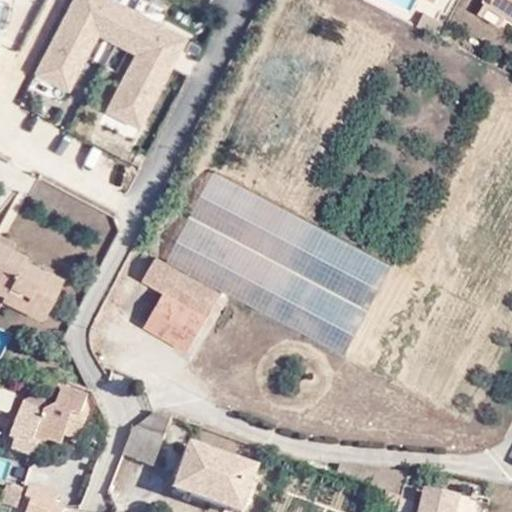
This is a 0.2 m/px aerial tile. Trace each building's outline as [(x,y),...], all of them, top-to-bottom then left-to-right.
[(107,65),(135,8),(118,0),(72,0),(34,73),(72,91),(101,36),(105,38),(96,59),(107,65)] [(511,0),(489,0),(486,4),(511,19),(511,0)] [(135,8),(107,65),(119,70),(129,54),(135,57),(103,115),(142,135),(195,39),(135,8)] [(442,38),(446,30),(430,21),(425,29),(442,38)] [(166,261),(350,345),(392,255),(207,171),(166,261)] [(0,288),(10,294),(8,297),(45,317),(63,282),(27,262),(29,258),(0,242),(0,236),(1,235),(0,234),(0,288)] [(220,291),(155,257),(153,256),(140,278),(162,291),(145,326),(187,349),(220,291)] [(112,310),(102,316),(107,324),(117,320),(112,310)] [(0,412),(8,415),(14,395),(0,390),(0,412)] [(38,398),(25,405),(12,440),(17,443),(13,452),(34,460),(42,440),(70,450),(78,430),(83,431),(87,419),(82,418),(88,401),(67,393),(62,407),(38,398)] [(18,396),(14,395),(8,415),(11,416),(18,396)] [(171,417),(163,414),(133,431),(122,459),(151,468),(171,417)] [(240,511),(254,472),(190,450),(174,492),(232,511),(240,511)] [(411,487),(417,471),(349,462),(343,477),(407,499),(411,487)] [(417,511),(425,491),(411,487),(407,499),(405,504),(404,509),(412,511),(417,511)] [(12,488),(11,491),(12,491),(6,505),(20,510),(26,493),(12,488)] [(61,501),(29,488),(24,499),(33,503),(29,511),(63,511),(58,509),(61,501)] [(460,511),(462,499),(428,492),(423,511),(460,511)]
